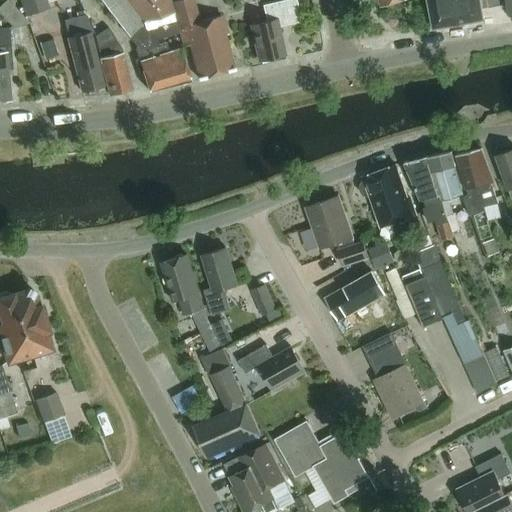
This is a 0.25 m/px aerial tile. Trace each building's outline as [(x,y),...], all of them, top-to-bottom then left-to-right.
[(30,21),(9,0),(5,0),(0,5),(0,12),(13,26),(13,27),(30,23),(30,21)] [(48,2),(46,0),(22,0),(28,15),(50,9),(48,2)] [(149,92),(190,80),(180,49),(169,53),(165,42),(160,44),(124,0),(99,0),(138,48),(135,49),(139,59),(135,60),(139,73),(143,72),(149,92)] [(199,79),(234,68),(224,34),(226,32),(221,15),(199,21),(192,0),(128,0),(145,21),(173,13),(183,46),(189,44),(199,79)] [(295,0),(284,0),(262,5),(266,22),(250,26),(258,61),(283,56),(277,27),(300,22),(295,0)] [(429,0),(435,26),(435,27),(485,17),(484,8),(508,3),(507,0),(429,0)] [(82,90),(104,84),(94,45),(91,32),(96,31),(87,15),(64,20),(72,52),(82,90)] [(13,67),(9,27),(0,27),(0,100),(11,100),(8,68),(13,67)] [(109,46),(111,56),(102,58),(111,94),(132,90),(122,54),(121,47),(108,27),(94,35),(98,49),(109,46)] [(45,58),(49,57),(58,54),(53,38),(40,42),(45,58)] [(471,214),(485,209),(485,207),(500,204),(492,181),(494,180),(482,147),(457,152),(465,186),(469,193),(464,195),(471,214)] [(511,147),(496,154),(511,197),(511,147)] [(452,150),(429,156),(449,219),(453,229),(454,231),(461,228),(456,212),(453,213),(450,206),(449,200),(459,197),(458,193),(462,192),(452,150)] [(455,235),(453,229),(449,219),(429,156),(406,161),(421,199),(425,198),(427,205),(424,206),(429,220),(437,218),(443,238),(455,235)] [(408,197),(397,164),(365,175),(366,179),(363,181),(361,184),(360,188),(361,191),(364,194),(367,196),(371,196),(374,194),(377,204),(374,205),(381,227),(392,223),(394,230),(406,226),(404,217),(415,213),(411,201),(408,197)] [(339,195),(307,206),(321,248),(336,242),(344,264),(368,256),(363,241),(355,243),(339,195)] [(425,276),(406,284),(424,326),(445,318),(478,392),(498,383),(469,320),(467,321),(435,244),(415,252),(425,276)] [(202,254),(212,287),(204,289),(212,314),(231,308),(225,288),(238,284),(226,246),(202,254)] [(187,254),(162,262),(174,301),(180,299),(185,314),(192,312),(202,333),(213,328),(203,307),(187,254)] [(374,271),(326,297),(338,318),(385,291),(374,271)] [(265,322),(275,318),(272,310),(275,309),(265,283),(251,288),(265,322)] [(38,305),(34,290),(28,287),(15,291),(20,310),(18,310),(32,353),(51,347),(46,330),(49,329),(41,304),(38,305)] [(20,310),(15,291),(12,292),(12,291),(10,291),(5,290),(3,290),(0,292),(0,291),(0,316),(1,321),(0,321),(0,337),(7,361),(32,353),(18,310),(20,310)] [(392,416),(423,402),(390,332),(366,344),(381,375),(374,378),(392,416)] [(239,360),(246,374),(259,367),(273,391),(306,372),(292,347),(274,357),(267,345),(239,360)] [(208,456),(261,433),(231,365),(232,364),(224,347),(202,357),(210,374),(212,374),(228,409),(194,425),(208,456)] [(497,347),(485,352),(498,380),(510,375),(497,347)] [(0,415),(15,410),(0,363),(0,415)] [(57,391),(35,399),(43,422),(65,414),(57,391)] [(357,482),(369,474),(352,444),(349,446),(341,432),(321,443),(307,419),(275,438),(296,475),(314,465),(335,501),(360,487),(357,482)] [(248,469),(232,477),(240,494),(237,496),(244,511),(246,511),(273,499),(269,490),(283,483),(265,445),(242,457),(248,469)] [(507,494),(506,493),(499,479),(511,472),(502,453),(476,466),(481,477),(458,489),(469,511),(471,511),(472,511),(507,494)] [(472,511),(511,511),(511,498),(509,492),(506,493),(507,494),(472,511)]
